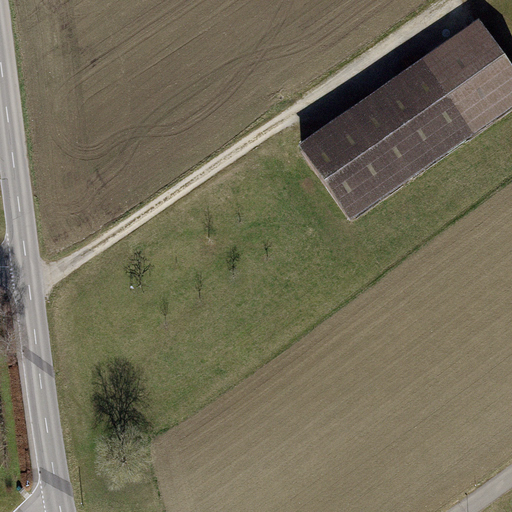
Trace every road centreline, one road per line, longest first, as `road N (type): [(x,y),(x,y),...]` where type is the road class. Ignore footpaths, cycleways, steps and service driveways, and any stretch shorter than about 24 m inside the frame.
road 1 (track): [(457,0),(76,262),(28,272)]
road 2 (tertiary): [(28,272),(62,511)]
road 3 (tertiary): [(0,51),(28,272)]
